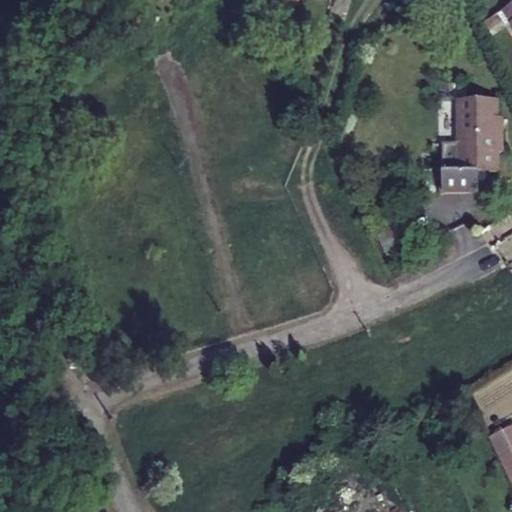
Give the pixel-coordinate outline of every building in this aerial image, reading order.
[(508,94),(468,95),(469,139),(469,154),(454,154),(455,188),(490,187),(490,177),(496,176),(499,173),(499,167),(510,167),(509,147),(511,147),(511,122),(509,123),(508,94)] [(469,154),(469,139),(454,139),(454,154),(469,154)] [(457,312),(471,343),(511,324),(511,301),(505,305),(499,293),(457,312)] [(471,343),(457,312),(417,331),(421,341),(407,347),(417,368),(471,343)] [(511,429),(510,425),(485,437),(511,492),(511,429)]
